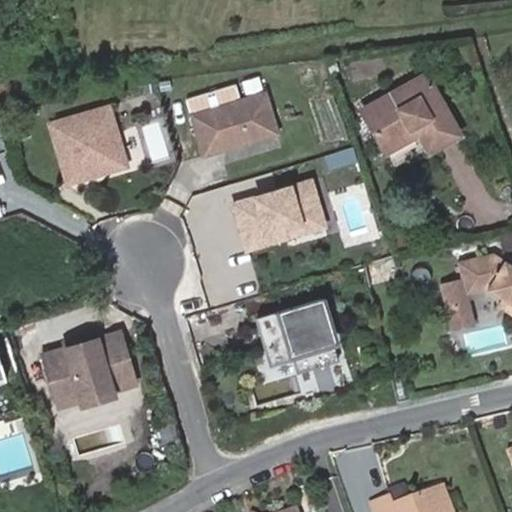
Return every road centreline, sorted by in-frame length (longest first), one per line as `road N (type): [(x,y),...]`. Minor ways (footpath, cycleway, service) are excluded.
road 1 (residential): [(218,490),(302,442),(511,393)]
road 2 (residential): [(218,490),(144,268)]
